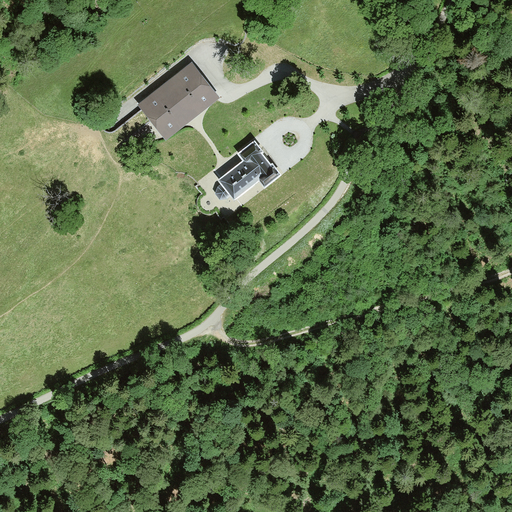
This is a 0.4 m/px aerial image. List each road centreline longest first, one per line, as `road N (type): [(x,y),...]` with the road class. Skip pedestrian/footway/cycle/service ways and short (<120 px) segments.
road 1 (unclassified): [(0,420),(214,319),(235,287),(332,200),(407,59),(453,0)]
road 2 (track): [(511,267),(270,335),(214,319)]
